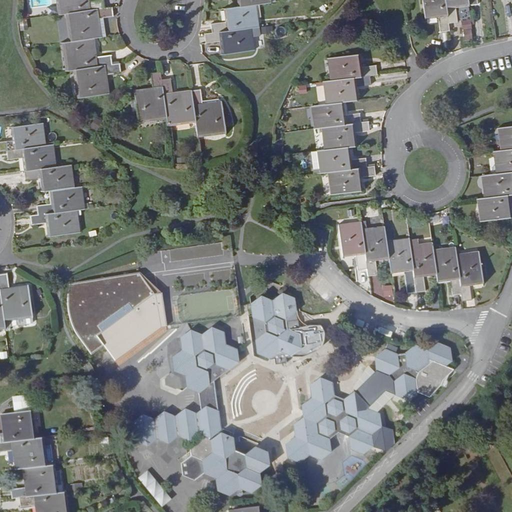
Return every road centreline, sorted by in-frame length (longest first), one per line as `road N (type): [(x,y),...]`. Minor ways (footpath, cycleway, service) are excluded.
road 1 (residential): [(495,326),(472,377),(339,511)]
road 2 (residential): [(495,326),(402,319),(357,302),(312,262),(312,241)]
road 3 (residential): [(406,146),(395,174),(405,192),(423,200),(442,196),(455,182),(454,155),(433,139),(414,141)]
road 4 (residential): [(511,45),(455,60),(419,84),(405,119),(414,141)]
road 5 (residential): [(195,0),(186,42),(160,53),(125,30),(130,0)]
